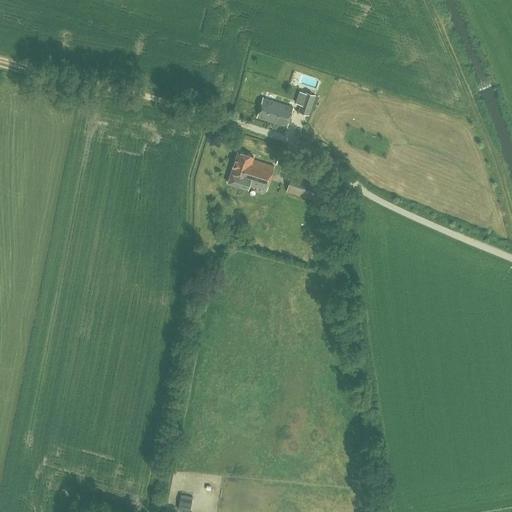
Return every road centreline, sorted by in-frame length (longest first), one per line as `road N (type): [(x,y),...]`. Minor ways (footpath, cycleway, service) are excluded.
road 1 (unclassified): [(511,259),(379,202),(305,150),(210,113)]
road 2 (track): [(0,59),(210,113)]
